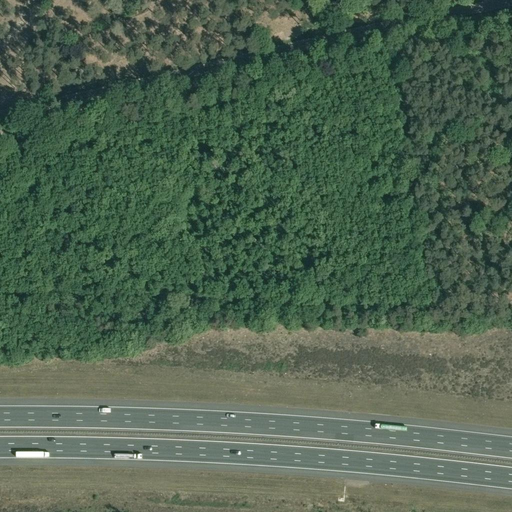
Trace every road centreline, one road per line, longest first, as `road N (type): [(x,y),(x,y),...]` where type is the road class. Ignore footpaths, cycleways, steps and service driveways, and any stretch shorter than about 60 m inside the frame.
road 1 (unclassified): [(0,115),(511,1)]
road 2 (motorway): [(511,448),(318,428),(0,416)]
road 3 (motorway): [(0,447),(209,452),(511,478)]
